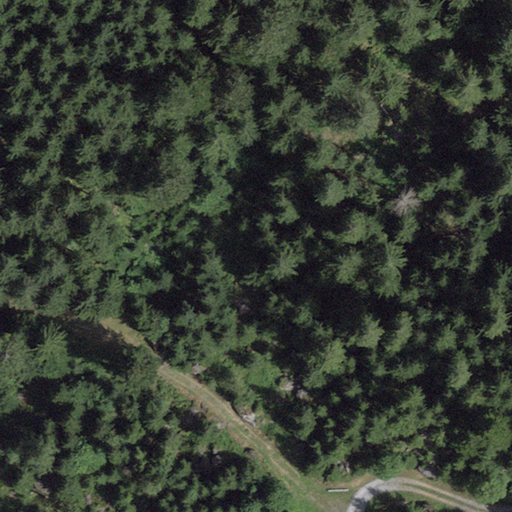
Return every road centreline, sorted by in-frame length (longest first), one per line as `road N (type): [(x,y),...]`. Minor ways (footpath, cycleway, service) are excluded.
road 1 (track): [(0,306),(96,332),(174,373),(345,511)]
road 2 (track): [(495,511),(411,485),(378,490),(360,511)]
